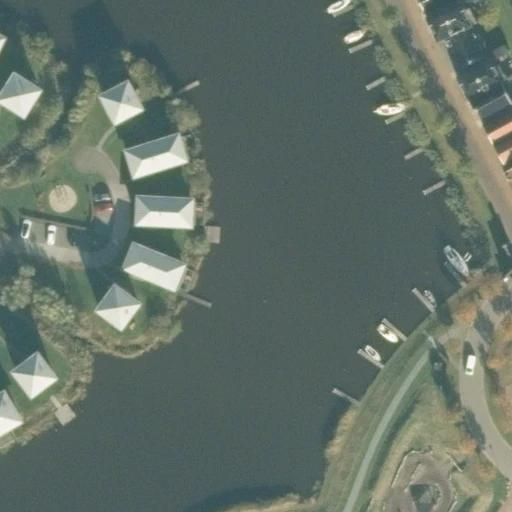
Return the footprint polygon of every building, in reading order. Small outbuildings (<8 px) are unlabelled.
[(417,0),(424,15),(456,0),(417,0)] [(437,42),(444,39),(471,27),(470,26),(476,24),(469,9),(464,12),(460,4),(426,19),(437,42)] [(485,59),(471,27),(444,39),(458,70),(485,59)] [(497,49),(502,58),(508,54),(504,46),(497,49)] [(495,61),(502,58),(497,49),(491,53),(495,61)] [(468,100),(501,83),(507,80),(499,66),(494,69),(490,61),(457,79),(468,100)] [(25,116),(40,92),(16,77),(1,101),(25,116)] [(511,105),(511,103),(501,83),(468,100),(480,123),(511,105)] [(117,123),(142,110),(128,85),(103,98),(117,123)] [(511,110),(482,126),(493,146),(511,135),(511,110)] [(511,135),(493,146),(503,166),(511,161),(511,135)] [(186,161),(178,137),(128,153),(136,177),(186,161)] [(191,227),(192,202),(140,199),(139,224),(191,227)] [(175,290),(184,266),(135,247),(126,270),(175,290)] [(100,311),(123,328),(139,305),(116,289),(100,311)] [(16,374),(33,396),(56,379),(39,356),(16,374)] [(5,395),(0,397),(0,434),(21,423),(5,395)]
